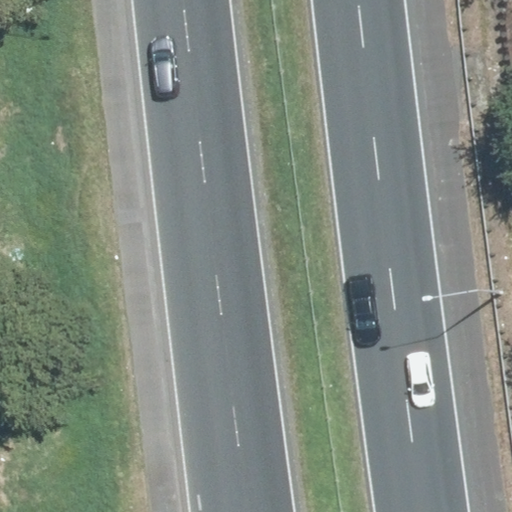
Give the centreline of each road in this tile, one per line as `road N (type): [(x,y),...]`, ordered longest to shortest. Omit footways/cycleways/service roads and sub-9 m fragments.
road 1 (motorway): [(242,511),(203,227),(183,0)]
road 2 (motorway): [(378,179),(441,511)]
road 3 (motorway): [(378,179),(425,511)]
road 4 (motorway): [(361,0),(378,179)]
